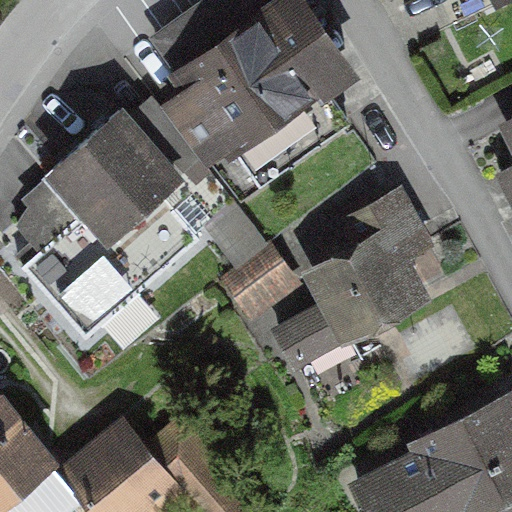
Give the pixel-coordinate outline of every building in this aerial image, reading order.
[(189,90),(168,104),(240,196),(345,121),(318,83),(344,65),(298,0),(204,0),(151,38),(189,90)] [(228,201),(182,140),(157,162),(115,114),(43,177),(76,215),(18,266),(81,338),(195,238),(191,234),(228,201)] [(511,145),(511,146),(511,145),(511,166),(495,175),(511,206),(511,145)] [(395,257),(421,243),(393,191),(340,220),(355,246),(309,271),(325,302),(274,329),(291,361),(415,294),(395,257)] [(29,243),(47,227),(27,204),(13,225),(29,243)] [(243,309),(288,275),(265,244),(220,277),(243,309)] [(511,511),(511,414),(503,396),(417,440),(421,449),(354,484),(368,511),(467,511),(480,506),(483,511),(511,511)] [(0,511),(55,511),(75,496),(46,462),(48,460),(0,401),(0,511)] [(113,511),(192,511),(205,503),(151,429),(87,476),(113,511)]
